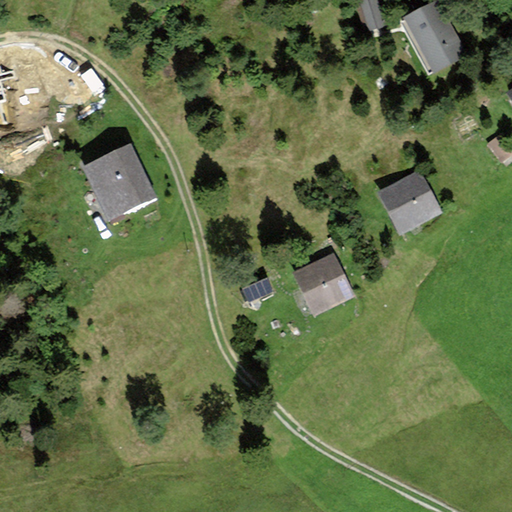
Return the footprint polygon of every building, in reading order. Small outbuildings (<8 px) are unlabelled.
[(438,5),(406,22),(432,72),(465,55),(438,5)] [(381,9),(367,12),(372,29),(386,25),(381,9)] [(511,146),(503,135),(489,146),(502,162),(511,154),(511,146)] [(131,145),(83,168),(108,221),(157,198),(131,145)] [(420,178),(384,197),(402,231),(439,211),(420,178)] [(333,261),(299,277),(316,314),(351,299),(333,261)] [(268,278),(242,289),(248,303),(274,292),(268,278)]
